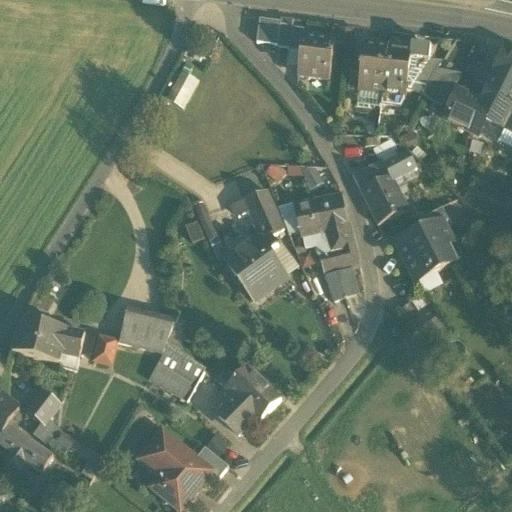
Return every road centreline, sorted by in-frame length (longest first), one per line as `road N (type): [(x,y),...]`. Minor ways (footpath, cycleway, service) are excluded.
road 1 (residential): [(214,0),(329,145),(358,213),(377,302),(364,340),(219,511)]
road 2 (residential): [(202,0),(133,129),(0,339)]
road 3 (secondary): [(511,28),(291,0)]
